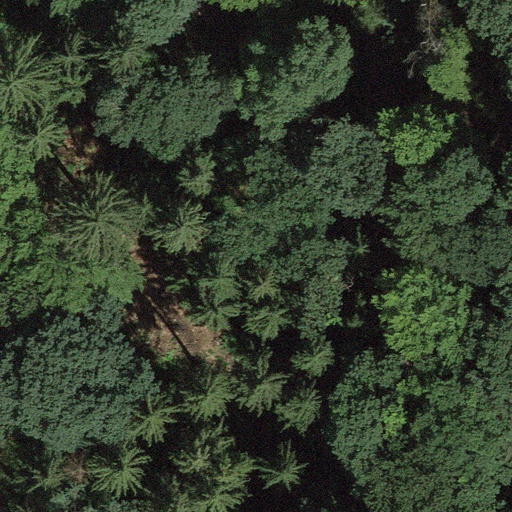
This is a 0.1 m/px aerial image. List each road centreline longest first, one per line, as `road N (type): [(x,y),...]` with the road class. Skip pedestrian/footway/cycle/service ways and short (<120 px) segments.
road 1 (track): [(200,0),(511,343)]
road 2 (track): [(396,511),(402,364),(446,275)]
